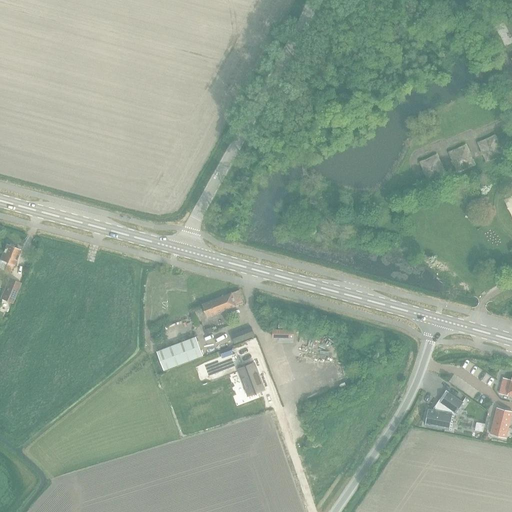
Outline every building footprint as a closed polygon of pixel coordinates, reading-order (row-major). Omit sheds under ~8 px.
[(487,161),(502,154),(494,136),(479,143),(487,161)] [(458,171),(473,164),(465,146),(450,153),(458,171)] [(429,180),(444,173),(436,156),(421,162),(429,180)] [(0,268),(10,273),(20,249),(13,247),(14,246),(8,244),(8,245),(6,244),(0,258),(0,268)] [(12,304),(21,283),(10,279),(1,300),(12,304)] [(206,317),(243,302),(238,289),(201,304),(206,317)] [(195,336),(156,351),(163,370),(203,355),(195,336)] [(240,351),(209,364),(213,375),(241,364),(253,393),(269,386),(258,360),(246,365),(240,351)] [(503,378),(499,393),(511,396),(511,376),(511,380),(503,378)] [(428,409),(425,424),(449,429),(452,413),(453,412),(455,413),(463,403),(447,392),(434,410),(428,409)] [(505,438),(511,412),(511,411),(497,408),(490,434),(505,438)]
